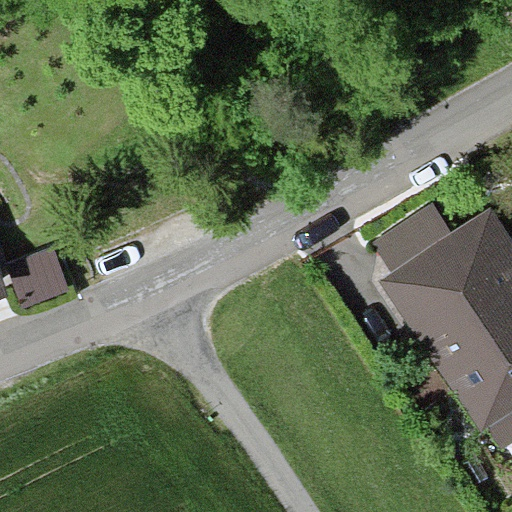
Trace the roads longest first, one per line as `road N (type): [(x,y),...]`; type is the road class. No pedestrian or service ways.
road 1 (residential): [(511,100),(146,302)]
road 2 (residential): [(146,302),(296,511)]
road 3 (residential): [(146,302),(0,357)]
